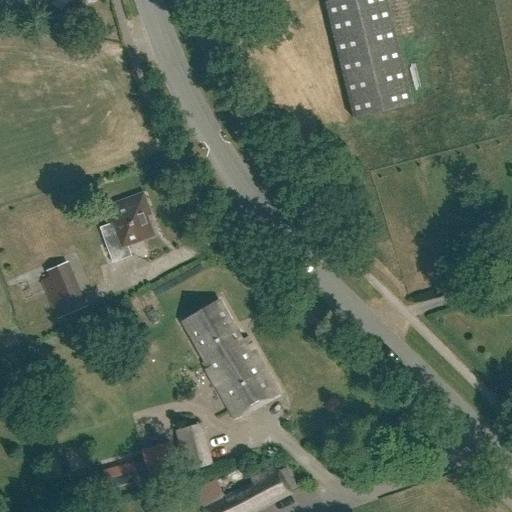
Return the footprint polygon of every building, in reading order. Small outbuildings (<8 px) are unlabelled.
[(417,102),(390,0),(331,0),(327,1),(357,118),(417,102)] [(110,224),(101,227),(113,262),(132,256),(128,244),(153,235),(147,216),(152,214),(144,193),(104,208),(110,224)] [(68,262),(46,271),(65,315),(86,306),(68,262)] [(243,341),(220,301),(183,323),(205,362),(203,364),(235,419),(279,393),(248,338),(243,341)] [(213,464),(202,423),(176,430),(187,471),(213,464)] [(293,491),(299,488),(287,466),(276,472),(272,464),(261,471),(251,476),(253,483),(203,506),(206,511),(254,511),(292,493),(293,491)]
